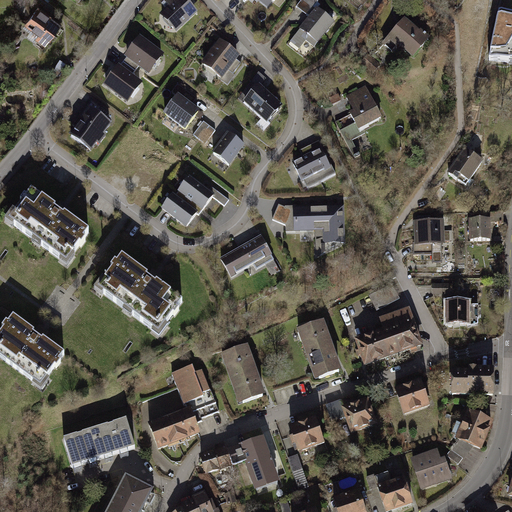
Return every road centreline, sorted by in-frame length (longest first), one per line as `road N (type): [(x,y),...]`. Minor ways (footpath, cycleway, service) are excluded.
road 1 (residential): [(210,0),(295,95),(293,128),(230,228),(195,244),(178,242),(34,135)]
road 2 (residential): [(445,354),(236,426),(189,461),(161,511)]
road 3 (unclassified): [(136,0),(34,135)]
